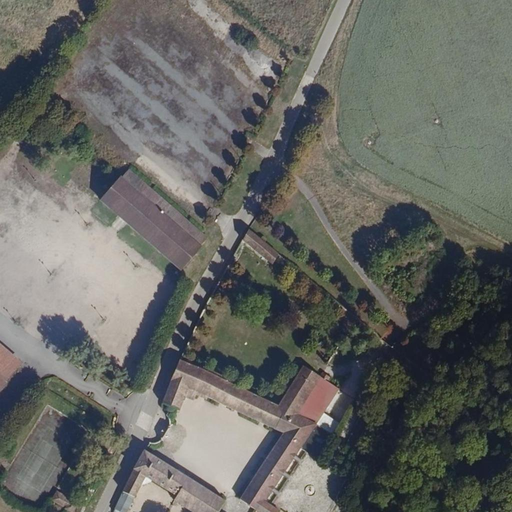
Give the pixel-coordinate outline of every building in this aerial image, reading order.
[(89,152),(70,174),(181,269),(208,238),(129,169),(120,178),(89,152)] [(248,230),(242,240),(272,264),(274,260),(278,264),(282,257),(248,230)] [(333,298),(328,303),(337,310),(341,305),(333,298)] [(343,307),(331,325),(346,334),(357,318),(343,307)] [(0,343),(0,389),(23,363),(0,343)] [(170,381),(162,403),(179,410),(184,396),(191,399),(194,398),(197,392),(284,432),(240,499),(257,511),(279,511),(280,511),(265,501),(300,448),(317,459),(333,435),(316,424),(338,389),(327,382),(330,377),(323,373),(320,376),(304,366),(279,406),(224,380),(190,364),(180,360),(170,381)] [(168,426),(160,439),(163,440),(171,428),(168,426)] [(133,470),(114,509),(119,511),(126,511),(140,482),(143,483),(151,482),(152,479),(177,495),(174,500),(193,511),(217,511),(224,502),(144,452),(133,470)] [(57,492),(52,500),(66,508),(65,509),(72,511),(78,502),(71,499),(70,499),(57,492)]
